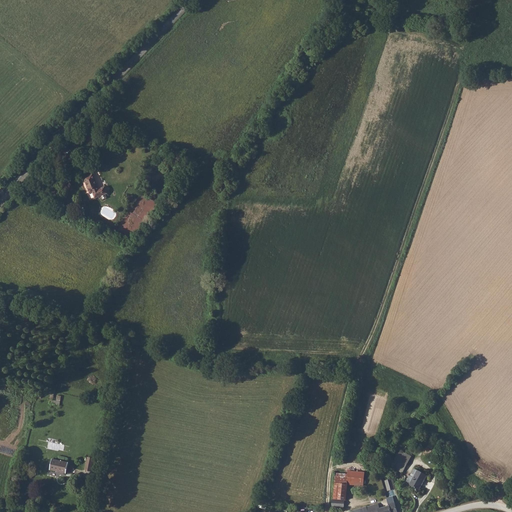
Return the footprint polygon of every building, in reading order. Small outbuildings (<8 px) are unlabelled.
[(96,182),(90,167),(80,170),(86,185),(89,184),(91,191),(103,187),(101,181),(96,182)] [(428,438),(425,445),(432,448),(436,441),(428,438)] [(403,473),(412,455),(400,449),(391,466),(403,473)] [(54,457),(51,468),(66,472),(69,461),(59,459),(58,458),(54,457)] [(348,473),(336,472),(333,507),(346,509),(348,484),(364,485),(365,471),(348,470),(348,473)] [(410,476),(406,482),(419,489),(427,476),(419,471),(414,478),(410,476)] [(393,479),(385,481),(387,490),(395,488),(393,479)] [(394,494),(389,495),(390,502),(393,511),(398,510),(394,494)] [(379,501),(368,504),(369,508),(372,508),(372,511),(390,511),(393,511),(390,502),(389,503),(389,504),(381,506),(379,501)]
